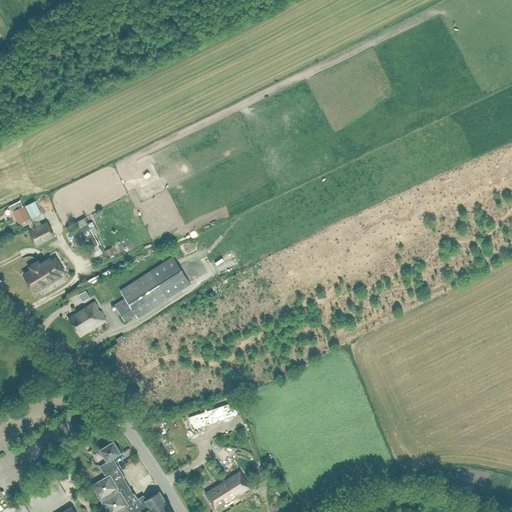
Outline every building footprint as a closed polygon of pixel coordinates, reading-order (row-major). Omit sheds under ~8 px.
[(25,206),(33,222),(41,218),(39,215),(41,213),(35,201),(25,206)] [(105,204),(98,207),(101,214),(108,211),(105,204)] [(29,218),(23,206),(11,211),(18,224),(29,218)] [(104,217),(108,226),(114,223),(110,214),(104,217)] [(84,218),(73,223),(87,250),(98,244),(84,218)] [(55,237),(47,221),(28,230),(36,246),(55,237)] [(117,241),(109,243),(112,252),(120,249),(117,241)] [(21,273),(34,294),(62,277),(61,274),(65,272),(56,256),(51,259),(49,256),(39,261),(38,259),(27,265),(29,269),(21,273)] [(115,304),(125,321),(135,314),(138,317),(191,283),(174,257),(120,290),(125,298),(115,304)] [(80,336),(106,319),(95,301),(68,317),(80,336)] [(225,401),(196,411),(201,425),(198,426),(201,436),(221,430),(216,414),(228,410),(225,401)] [(246,409),(239,410),(240,421),(247,421),(246,409)] [(107,461),(99,465),(100,467),(104,474),(105,474),(118,466),(114,458),(113,458),(122,453),(114,440),(99,448),(107,461)] [(141,511),(150,507),(145,499),(143,495),(138,498),(134,491),(133,492),(124,477),(125,477),(118,466),(105,474),(106,475),(91,485),(96,494),(107,511),(141,511)] [(208,495),(215,508),(249,486),(240,471),(219,484),(221,486),(208,495)] [(173,511),(160,490),(145,499),(150,507),(141,511),(173,511)]
